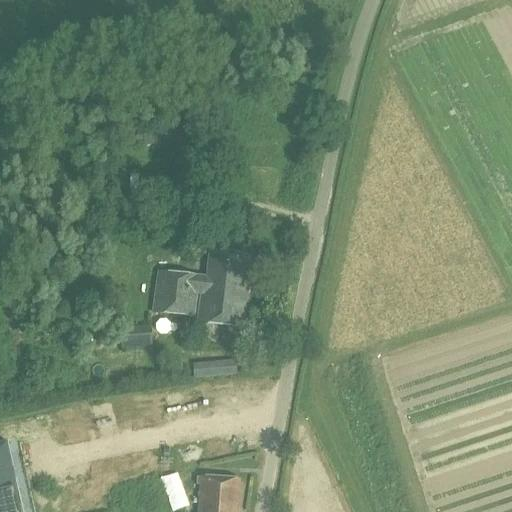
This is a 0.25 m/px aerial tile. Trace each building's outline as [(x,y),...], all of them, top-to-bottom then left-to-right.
[(123,129),(124,147),(200,139),(197,123),(123,129)] [(200,322),(241,328),(247,282),(243,282),(246,257),(210,253),(207,279),(160,273),(155,311),(193,316),(196,293),(204,294),(200,322)] [(122,327),(122,349),(151,347),(150,325),(122,327)] [(194,368),(194,378),(237,375),(236,364),(194,368)] [(0,511),(20,511),(11,467),(6,442),(0,443),(0,511)] [(201,478),(198,511),(237,511),(239,481),(201,478)]
